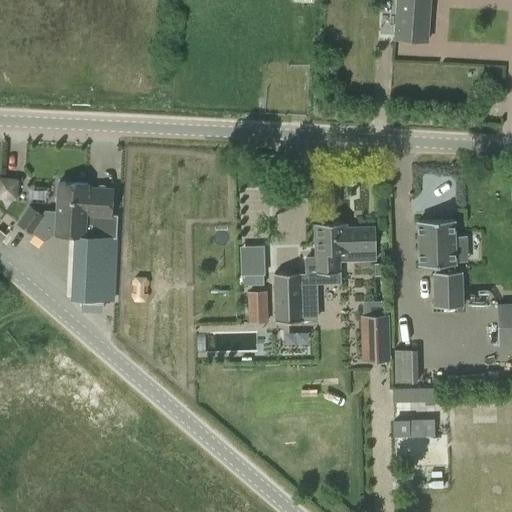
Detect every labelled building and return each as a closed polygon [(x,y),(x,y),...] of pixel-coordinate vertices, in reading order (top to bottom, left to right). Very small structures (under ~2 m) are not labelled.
[(397,0),(395,38),(427,40),(429,0),(397,0)] [(0,196),(17,198),(18,175),(0,174),(0,196)] [(116,238),(116,222),(110,222),(112,189),(107,189),(105,187),(104,186),(103,186),(100,186),(99,186),(99,187),(97,188),(86,187),(86,183),(59,182),(57,208),(46,208),(43,212),(31,204),(19,222),(34,233),(40,223),(55,234),(71,235),(68,296),(112,299),(115,238),(116,238)] [(375,258),(374,225),(348,226),(348,221),(332,222),(330,216),(320,216),(318,222),(315,222),(316,256),(306,257),(307,275),(301,275),(301,282),(339,280),(339,259),(375,258)] [(454,219),(418,220),(419,264),(434,264),(434,272),(433,272),(434,306),(462,305),(461,271),(454,271),(454,263),(455,263),(454,219)] [(262,281),(260,242),(238,243),(239,282),(262,281)] [(303,320),(301,282),(301,275),(301,272),(274,272),(276,321),(303,320)] [(264,289),(244,289),(246,321),(266,320),(264,289)] [(511,343),(511,303),(496,304),(497,344),(511,343)] [(386,313),(357,313),(358,360),(387,359),(386,313)] [(416,349),(395,349),(395,383),(417,382),(416,349)] [(433,399),(433,387),(392,387),(392,399),(433,399)]
